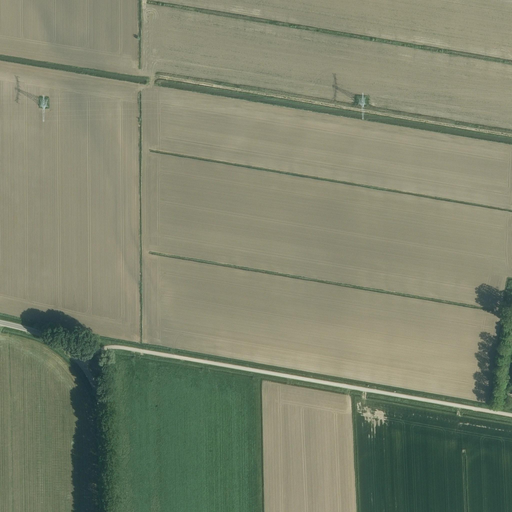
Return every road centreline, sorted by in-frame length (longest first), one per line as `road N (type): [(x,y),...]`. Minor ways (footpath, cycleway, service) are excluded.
road 1 (unclassified): [(511,415),(124,347),(79,361)]
road 2 (unclassified): [(104,511),(102,413),(79,361)]
